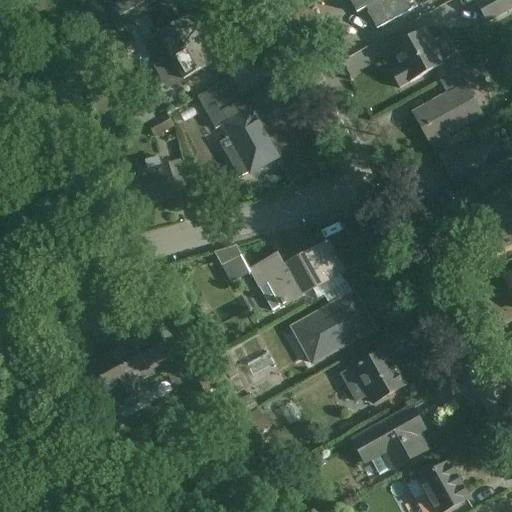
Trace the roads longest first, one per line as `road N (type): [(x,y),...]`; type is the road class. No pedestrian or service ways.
road 1 (residential): [(375,186),(138,251),(0,318)]
road 2 (residential): [(375,186),(511,435)]
road 3 (residential): [(271,0),(375,186)]
